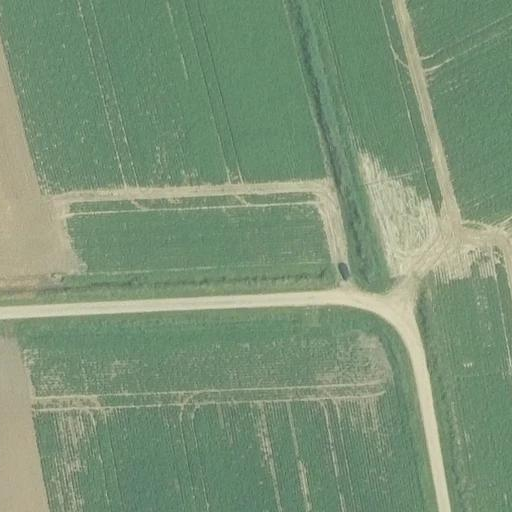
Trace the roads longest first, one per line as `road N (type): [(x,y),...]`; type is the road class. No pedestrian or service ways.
road 1 (unclassified): [(0,315),(357,298),(393,309)]
road 2 (unclassified): [(444,511),(414,340),(393,309)]
